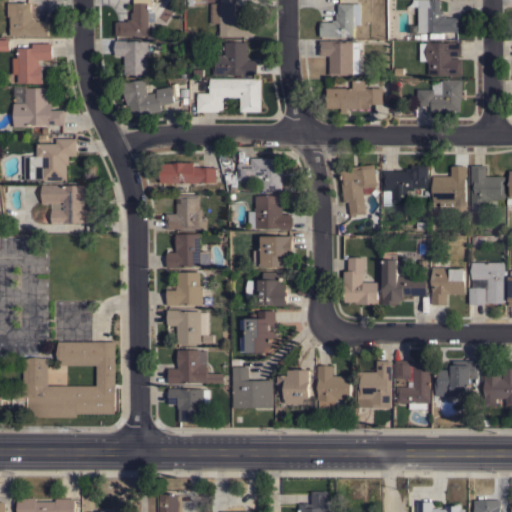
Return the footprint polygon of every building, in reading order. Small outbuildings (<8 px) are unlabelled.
[(115,35),(115,21),(127,21),(127,19),(130,19),(130,12),(133,12),(133,0),(152,0),(152,5),(148,7),(148,10),(154,10),(154,21),(148,21),(148,33),(162,33),(162,38),(146,37),(146,36),(115,35)] [(418,31),(418,0),(439,0),(439,10),(443,10),(443,15),(445,15),(445,17),(457,17),(457,31),(418,31)] [(10,35),(10,16),(7,16),(7,2),(30,2),(30,11),(33,11),(33,19),(36,19),(36,21),(48,21),(48,35),(10,35)] [(219,36),(219,22),(209,22),(210,2),(235,3),(235,12),(237,12),(237,19),(240,19),(240,21),(252,22),(252,36),(219,36)] [(320,36),(320,21),(332,22),(332,20),(335,20),(335,13),(337,13),(337,3),(360,3),(360,24),(354,24),(354,28),(353,28),(353,36),(320,36)] [(0,39),(9,39),(9,50),(0,50),(0,39)] [(147,74),(124,74),(123,55),(115,55),(115,40),(126,40),(126,41),(147,41),(147,74)] [(329,55),(319,55),(319,40),(353,40),(353,42),(359,42),(359,73),(352,73),(352,75),(329,75),(329,55)] [(213,54),(224,55),(224,41),(247,42),(247,60),(257,60),(257,75),(244,75),(244,74),(227,74),(227,75),(212,75),(213,54)] [(461,58),(462,75),(447,75),(447,74),(428,74),(428,61),(426,61),(426,60),(420,60),(420,42),(426,42),(426,41),(461,41),(461,56),(451,56),(451,58),(461,58)] [(17,74),(13,74),(12,57),(17,57),(17,47),(32,47),(32,43),(52,43),(52,59),(38,59),(39,65),(42,65),(42,82),(17,83),(17,74)] [(261,78),(260,111),(239,111),(240,97),(223,97),(223,109),(218,109),(218,111),(196,111),(196,92),(209,92),(209,87),(208,87),(208,85),(209,85),(209,78),(261,78)] [(170,86),(173,102),(160,104),(161,110),(147,113),(147,112),(131,115),(129,104),(126,105),(122,82),(128,81),(128,82),(144,79),(147,93),(156,92),(156,89),(170,86)] [(430,111),(430,105),(417,105),(417,89),(431,89),(431,80),(442,80),(442,79),(462,79),(462,99),(461,99),(461,111),(430,111)] [(352,87),(352,80),(365,80),(365,87),(382,87),(382,103),(369,103),(369,108),(346,108),(346,112),(341,112),(341,107),(326,107),(325,87),(352,87)] [(48,102),(51,102),(51,109),(64,109),(64,124),(31,125),(31,126),(13,126),(13,87),(47,87),(48,102)] [(56,143),(56,138),(76,138),(76,155),(68,155),(69,164),(66,164),(66,179),(40,179),(41,182),(25,182),(25,156),(36,156),(36,143),(56,143)] [(281,158),(281,169),(282,169),(282,190),(278,190),(278,192),(263,192),(263,190),(262,190),(262,180),(258,180),(258,175),(253,175),(253,179),(237,180),(237,164),(250,164),(250,157),(281,158)] [(160,183),(160,163),(173,163),(173,162),(193,162),(193,166),(200,166),(200,167),(215,167),(216,182),(201,182),(160,183)] [(340,170),(352,169),(352,166),(374,164),(377,185),(363,187),(366,213),(350,215),(348,202),(344,202),(340,170)] [(427,187),(414,187),(414,190),(407,190),(407,202),(392,202),(392,204),(382,204),(383,171),(405,171),(406,168),(411,168),(411,165),(428,165),(427,187)] [(451,175),(451,165),(466,165),(466,176),(465,176),(465,200),(466,200),(466,211),(440,211),(440,202),(433,202),(432,175),(451,175)] [(471,165),(486,165),(486,176),(505,176),(504,198),(491,198),(491,201),(483,201),(483,213),(471,213),(471,165)] [(87,203),(92,203),(92,223),(84,223),(84,222),(64,223),(64,224),(51,224),(51,209),(63,209),(63,202),(42,203),(41,184),(62,184),(62,185),(86,184),(87,203)] [(165,228),(165,213),(176,213),(176,194),(199,194),(199,208),(201,208),(201,217),(206,217),(206,227),(202,227),(202,228),(165,228)] [(247,227),(248,210),(255,211),(255,195),(282,195),(282,213),(291,213),(291,229),(247,227)] [(415,221),(425,221),(425,229),(415,229),(415,221)] [(200,265),(183,266),(183,267),(167,267),(166,252),(176,252),(175,233),(199,233),(200,251),(209,250),(209,263),(200,263),(200,265)] [(261,265),(254,265),(254,250),(261,250),(261,235),(291,235),(292,255),(287,256),(287,266),(261,266),(261,265)] [(497,236),(505,236),(505,252),(496,252),(497,236)] [(396,259),(397,259),(397,276),(427,276),(427,295),(404,295),(404,300),(398,300),(398,304),(381,304),(381,298),(383,298),(382,259),(383,259),(383,254),(384,254),(384,251),(396,251),(396,259)] [(377,282),(377,298),(378,298),(378,303),(355,303),(355,301),(344,301),(344,284),(343,284),(343,270),(348,270),(348,257),(364,257),(364,272),(362,272),(362,281),(377,282)] [(426,275),(418,276),(418,260),(426,260),(426,275)] [(504,262),(505,270),(504,275),(505,275),(505,302),(485,302),(485,304),(469,303),(469,275),(471,275),(470,270),(471,262),(504,262)] [(465,267),(465,293),(446,293),(446,304),(431,304),(431,267),(465,267)] [(199,271),(199,285),(202,285),(202,304),(167,304),(167,290),(176,290),(176,284),(177,284),(177,271),(199,271)] [(281,271),(281,283),(287,283),(287,292),(288,292),(288,299),(286,299),(286,305),(273,305),(273,304),(258,304),(258,297),(253,297),(253,279),(263,279),(263,271),(281,271)] [(208,312),(208,335),(212,335),(213,343),(201,343),(177,344),(176,325),(167,325),(167,310),(183,309),(183,311),(200,311),(200,312),(208,312)] [(245,318),(257,318),(257,310),(275,310),(275,324),(269,325),(269,330),(275,330),(275,337),(271,337),(271,346),(265,346),(265,352),(245,352),(245,318)] [(115,341),(115,413),(77,413),(77,416),(28,416),(28,410),(0,410),(0,392),(23,392),(23,358),(48,358),(48,385),(96,385),(97,365),(58,364),(58,341),(115,341)] [(177,350),(200,349),(200,350),(206,350),(207,365),(208,367),(208,373),(222,373),(223,383),(207,383),(207,382),(184,382),(184,383),(168,383),(168,368),(177,368),(177,350)] [(391,407),(357,406),(357,371),(376,371),(376,360),(391,360),(391,407)] [(395,360),(410,360),(410,378),(395,378),(395,360)] [(477,360),(477,377),(470,377),(470,396),(435,395),(436,369),(448,369),(448,364),(452,364),(452,360),(477,360)] [(413,362),(430,362),(430,402),(427,402),(427,409),(409,408),(409,402),(396,402),(396,386),(412,386),(413,362)] [(511,405),(505,405),(505,398),(496,398),(496,405),(485,405),(485,380),(483,380),(483,372),(501,372),(501,378),(502,378),(502,362),(511,362),(511,405)] [(350,375),(349,398),(337,398),(337,399),(335,399),(335,408),(318,407),(318,399),(317,399),(317,395),(318,395),(318,378),(317,378),(317,365),(332,365),(332,375),(350,375)] [(232,366),(248,366),(248,380),(272,379),(273,406),(233,407),(232,366)] [(295,369),(295,368),(301,368),(301,369),(310,369),(310,381),(309,381),(309,398),(303,398),(303,402),(285,403),(284,393),(277,394),(276,375),(288,375),(288,369),(295,369)] [(203,407),(201,407),(201,421),(178,421),(178,408),(178,403),(168,403),(168,388),(179,388),(203,388),(203,407)] [(331,511),(298,511),(298,503),(301,503),(302,502),(307,502),(308,503),(311,503),(311,491),(327,491),(327,504),(331,504),(331,511)] [(159,511),(159,494),(177,494),(177,495),(181,495),(181,511),(159,511)] [(17,511),(17,497),(36,497),(36,501),(55,501),(55,498),(74,498),(74,511),(17,511)] [(500,511),(474,511),(474,504),(489,504),(489,500),(494,500),(494,503),(496,503),(497,504),(500,504),(500,511)] [(417,511),(417,501),(432,501),(432,509),(433,509),(433,508),(439,508),(439,509),(445,509),(445,505),(451,505),(451,504),(459,504),(459,510),(464,510),(464,511),(417,511)]
